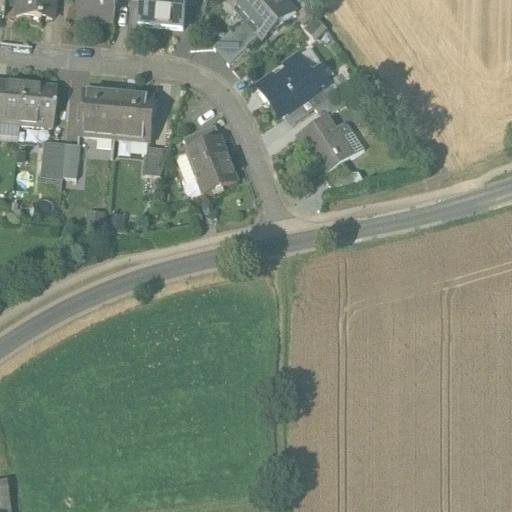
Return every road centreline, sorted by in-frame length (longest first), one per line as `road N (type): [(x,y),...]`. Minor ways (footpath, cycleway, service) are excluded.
road 1 (residential): [(281,243),(234,106),(194,78),(0,53)]
road 2 (tertiary): [(281,243),(176,270),(58,315),(0,351)]
road 3 (track): [(281,243),(284,511)]
road 4 (tertiary): [(511,183),(438,209),(281,243)]
